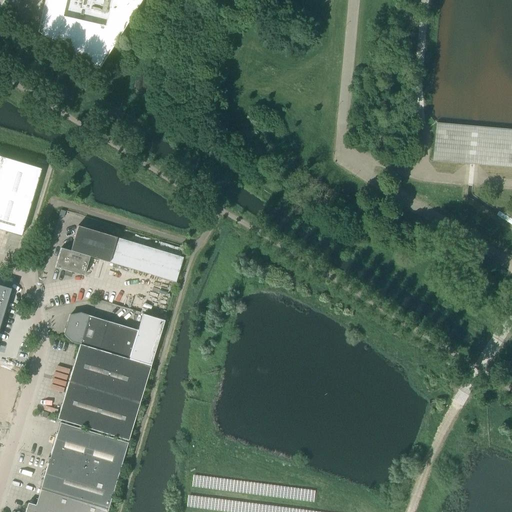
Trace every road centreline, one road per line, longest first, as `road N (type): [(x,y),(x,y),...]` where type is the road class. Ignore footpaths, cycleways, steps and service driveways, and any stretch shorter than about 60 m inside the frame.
road 1 (unclassified): [(0,488),(42,348),(26,269),(0,261)]
road 2 (track): [(159,0),(126,77),(82,123)]
